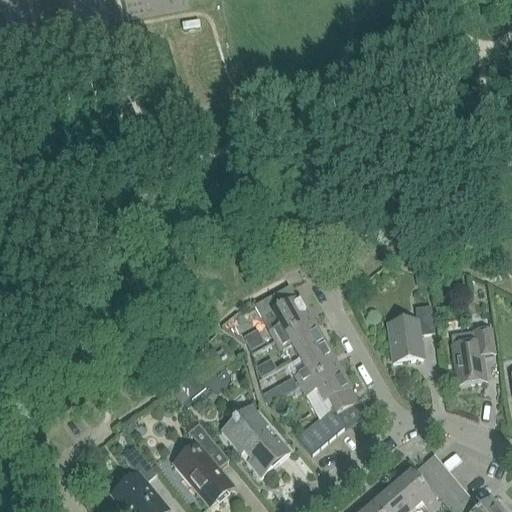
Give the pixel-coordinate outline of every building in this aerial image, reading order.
[(170,32),(188,28),(186,19),(169,22),(170,32)] [(442,286),(440,271),(429,273),(430,287),(442,286)] [(419,291),(429,289),(427,276),(417,277),(419,291)] [(269,335),(274,345),(313,323),(299,300),(296,302),(289,290),(254,310),(262,323),(272,317),(279,329),(269,335)] [(423,362),(419,336),(434,334),(430,306),(414,309),(416,321),(387,325),(392,367),(423,362)] [(325,346),(313,323),(274,345),(280,355),(291,349),(298,362),(325,346)] [(239,348),(253,347),(252,331),(237,333),(239,348)] [(482,360),(494,358),(491,334),(472,337),(474,347),(452,350),(458,390),(485,386),(482,360)] [(338,368),(325,346),(298,362),(305,374),(294,380),(300,390),(338,368)] [(300,390),(306,400),(318,423),(330,413),(345,431),(346,433),(365,422),(357,408),(359,407),(350,392),(351,392),(338,368),(300,390)] [(276,464),(288,455),(253,413),(237,427),(235,423),(231,426),(232,427),(221,437),(259,483),(279,467),(276,464)] [(330,413),(318,423),(313,427),(328,445),(345,431),(330,413)] [(311,459),(328,445),(313,427),(296,441),(311,459)] [(228,464),(220,454),(198,428),(188,437),(197,448),(172,468),(208,511),(232,492),(219,476),(221,475),(219,472),(228,464)] [(119,511),(164,511),(145,488),(157,478),(134,450),(122,460),(138,480),(111,502),(119,511)] [(422,481),(440,467),(433,458),(415,473),(422,481)] [(447,475),(440,467),(422,481),(429,490),(447,475)] [(439,500),(436,498),(429,490),(422,481),(415,473),(410,477),(390,494),(405,511),(416,511),(421,508),(424,511),(435,511),(438,510),(434,504),(439,500)] [(436,498),(454,483),(447,475),(429,490),(436,498)] [(443,506),(461,491),(454,483),(436,498),(439,500),(443,506)] [(443,506),(448,511),(452,511),(468,499),(461,491),(443,506)] [(405,511),(390,494),(370,511),(405,511)] [(469,511),(475,508),(468,499),(452,511),(469,511)]
